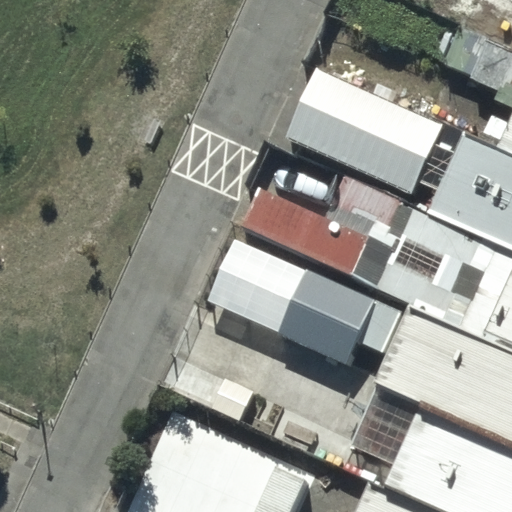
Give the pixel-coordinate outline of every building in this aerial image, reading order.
[(425,164),(453,104),(318,44),(291,103),(425,164)] [(436,192),(511,226),(511,127),(473,110),(436,192)] [(464,305),(511,326),(511,226),(502,222),(464,305)] [(378,278),(311,248),(285,304),(352,334),(378,278)] [(433,371),(511,407),(511,326),(464,305),(403,278),(373,345),(433,371)] [(397,444),(511,496),(511,407),(433,371),(397,444)] [(511,511),(511,496),(397,444),(378,436),(343,511),(511,511)] [(199,480),(270,511),(283,481),(212,450),(199,480)]
